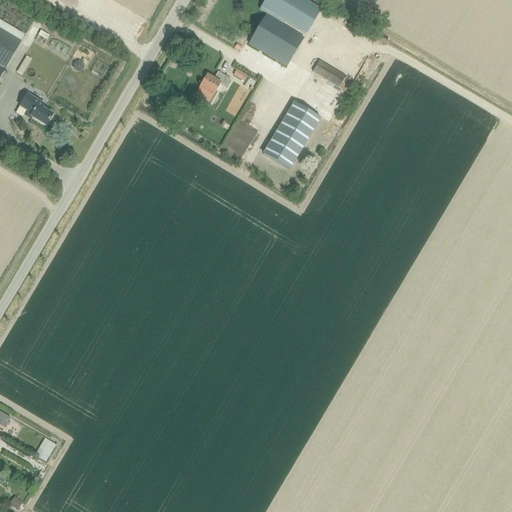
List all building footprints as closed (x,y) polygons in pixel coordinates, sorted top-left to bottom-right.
[(303,0),(265,0),(260,8),(305,35),(320,10),(303,0)] [(303,39),(266,16),(248,44),(286,67),(303,39)] [(0,77),(5,70),(21,43),(0,29),(0,77)] [(46,38),(48,33),(39,29),(37,34),(46,38)] [(318,62),(312,73),(347,94),(353,83),(318,62)] [(247,76),(236,70),(233,76),(244,81),(247,76)] [(199,88),(213,96),(220,85),(226,88),(231,80),(218,72),(213,79),(207,75),(199,88)] [(20,90),(25,80),(21,78),(16,88),(20,90)] [(45,126),(52,115),(42,109),(44,105),(27,95),(19,107),(27,112),(26,114),(45,126)] [(289,171),(320,119),(294,103),(263,155),(289,171)] [(0,425),(5,428),(11,419),(0,412),(0,425)] [(45,462),(56,445),(45,439),(34,456),(45,462)]
